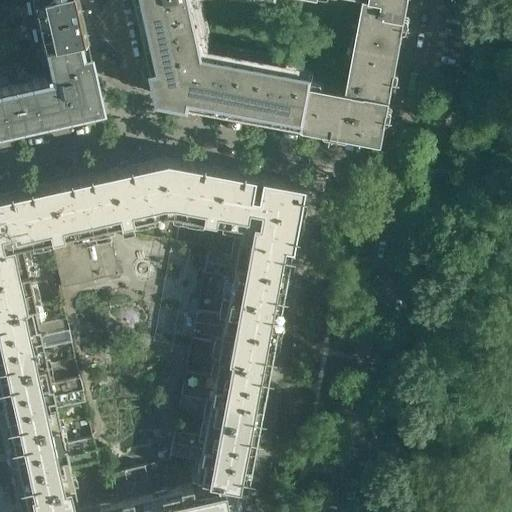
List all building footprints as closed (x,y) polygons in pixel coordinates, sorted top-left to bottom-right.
[(80,13),(77,0),(35,0),(40,21),(80,13)] [(138,0),(153,67),(154,67),(160,96),(190,101),(190,102),(303,123),(305,124),(305,123),(312,84),(312,81),(314,70),(205,50),(194,0),(138,0)] [(400,49),(409,0),(363,0),(356,41),(400,49)] [(85,37),(80,13),(40,21),(46,45),(85,37)] [(91,63),(87,42),(85,37),(46,45),(47,50),(43,51),(48,73),(91,63)] [(389,108),(400,49),(356,41),(348,87),(312,81),(312,84),(311,84),(304,123),(305,123),(305,124),(304,125),(325,128),(325,131),(326,132),(347,136),(348,133),(383,139),(387,118),(389,119),(391,117),(392,110),(391,108),(389,108)] [(102,110),(91,63),(48,73),(49,76),(14,84),(23,128),(102,110)] [(0,132),(23,128),(14,84),(0,86),(0,132)] [(181,214),(190,162),(165,157),(136,164),(147,214),(161,210),(181,214)] [(238,224),(248,173),(190,162),(181,214),(238,224)] [(147,214),(136,164),(20,189),(32,240),(50,236),(107,223),(119,221),(123,237),(134,234),(131,218),(147,214)] [(290,244),(301,182),(248,173),(238,224),(240,224),(239,234),(290,244)] [(32,240),(20,189),(0,193),(0,253),(22,249),(21,243),(32,240)] [(116,261),(107,223),(50,236),(61,285),(108,275),(112,278),(119,276),(122,271),(121,264),(116,261)] [(376,230),(366,228),(364,238),(374,240),(376,230)] [(267,365),(281,290),(290,244),(239,234),(235,254),(207,249),(203,270),(231,275),(227,294),(224,314),(196,309),(192,330),(220,335),(216,355),(217,355),(267,365)] [(34,304),(29,282),(22,249),(0,253),(0,311),(33,304),(34,304)] [(71,339),(66,316),(37,322),(33,304),(0,311),(0,374),(46,364),(42,346),(71,339)] [(256,425),(267,365),(217,355),(214,374),(185,369),(181,392),(210,398),(206,416),(256,425)] [(56,405),(84,399),(79,376),(50,382),(46,364),(0,374),(0,389),(10,434),(60,423),(56,405)] [(245,484),(256,425),(206,416),(203,434),(174,429),(170,452),(199,458),(195,474),(208,477),(245,484)] [(69,465),(97,458),(92,435),(64,441),(60,423),(10,434),(23,494),(73,483),(69,465)] [(240,511),(245,484),(208,477),(206,485),(192,488),(191,483),(150,492),(144,464),(112,471),(118,499),(98,504),(100,511),(240,511)] [(100,511),(98,504),(78,508),(73,483),(23,494),(27,511),(100,511)]
